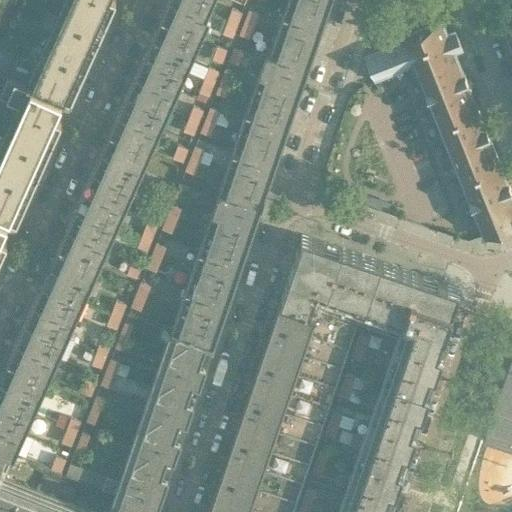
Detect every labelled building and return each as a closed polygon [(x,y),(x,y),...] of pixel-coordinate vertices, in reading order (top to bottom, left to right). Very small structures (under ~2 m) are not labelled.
[(0,90),(0,94),(17,102),(18,100),(54,116),(60,101),(66,103),(69,97),(70,98),(113,0),(63,0),(26,84),(7,75),(0,90)] [(1,0),(0,4),(0,27),(2,29),(14,0),(1,0)] [(166,0),(163,8),(202,26),(208,12),(205,11),(210,0),(166,0)] [(328,0),(286,0),(286,2),(324,14),(328,0)] [(324,14),(286,2),(274,39),(312,51),(324,14)] [(222,31),(231,35),(241,11),(231,7),(222,31)] [(202,26),(163,8),(154,29),(193,46),(202,26)] [(258,12),(248,8),(238,33),(248,37),(258,12)] [(511,10),(501,15),(511,43),(511,10)] [(511,193),(455,52),(462,49),(454,28),(447,31),(442,19),(397,37),(398,39),(363,54),(374,80),(413,64),(482,235),(511,223),(511,225),(511,193)] [(193,46),(154,29),(145,49),(184,66),(193,46)] [(312,51),(274,39),(269,53),(266,52),(258,74),(299,87),(312,51)] [(212,57),(221,61),(226,48),(216,45),(212,57)] [(242,51),(233,47),(228,59),(237,63),(242,51)] [(184,66),(145,49),(136,69),(175,87),(184,66)] [(198,90),(208,94),(217,70),(208,66),(198,90)] [(225,67),(215,91),(225,95),(234,71),(225,67)] [(175,87),(136,69),(127,89),(166,107),(175,87)] [(299,87),(258,74),(246,111),(287,124),(299,87)] [(127,89),(109,129),(148,147),(166,107),(127,89)] [(0,235),(6,222),(12,225),(14,219),(16,220),(61,119),(54,116),(18,100),(17,102),(0,140),(0,235)] [(183,129),(192,132),(202,108),(193,104),(183,129)] [(219,109),(209,106),(200,130),(209,134),(219,109)] [(287,124),(246,111),(234,147),(274,160),(287,124)] [(148,147),(109,129),(100,149),(139,167),(148,147)] [(172,156),(182,160),(186,147),(177,144),(172,156)] [(204,148),(194,144),(185,169),(194,172),(204,148)] [(274,160),(234,147),(222,184),(262,197),(274,160)] [(139,167),(100,149),(91,170),(130,188),(139,167)] [(130,188),(91,170),(82,190),(121,208),(130,188)] [(152,206),(161,210),(171,186),(162,182),(152,206)] [(179,183),(174,195),(183,199),(188,187),(179,183)] [(262,197),(222,184),(210,221),(250,233),(262,197)] [(121,208),(82,190),(73,210),(112,228),(121,208)] [(180,207),(171,203),(161,227),(171,231),(180,207)] [(73,210),(55,250),(94,268),(112,228),(73,210)] [(136,245),(146,249),(156,224),(146,221),(136,245)] [(250,233),(210,221),(198,257),(237,270),(250,233)] [(357,322),(380,260),(301,233),(278,300),(313,313),(315,307),(357,322)] [(155,242),(146,266),(155,270),(165,245),(155,242)] [(94,268),(55,250),(46,270),(85,288),(94,268)] [(225,306),(237,270),(198,257),(186,294),(225,306)] [(126,272),(135,276),(140,263),(131,260),(126,272)] [(387,511),(449,331),(444,329),(458,287),(380,260),(357,322),(399,336),(337,511),(387,511)] [(85,288),(46,270),(37,291),(76,309),(85,288)] [(140,280),(130,305),(140,308),(149,284),(140,280)] [(76,309),(37,291),(28,311),(67,329),(76,309)] [(212,343),(225,306),(186,294),(174,330),(212,343)] [(115,327),(125,302),(115,299),(106,323),(115,327)] [(300,351),(313,313),(278,300),(265,339),(300,351)] [(292,511),(321,429),(357,322),(315,307),(313,313),(300,351),(286,389),(273,427),(260,465),(246,503),(242,511),(292,511)] [(67,329),(28,311),(19,331),(58,349),(67,329)] [(132,323),(124,320),(114,346),(122,349),(132,323)] [(106,511),(105,511),(58,492),(5,470),(0,467),(0,511),(154,511),(212,343),(174,330),(168,329),(118,477),(114,490),(106,511)] [(19,331),(1,371),(40,389),(58,349),(19,331)] [(359,332),(355,343),(364,346),(368,334),(359,332)] [(100,366),(109,341),(100,338),(91,362),(100,366)] [(286,389),(300,351),(265,339),(252,377),(286,389)] [(364,346),(355,343),(351,354),(360,357),(364,346)] [(511,346),(482,435),(511,445),(511,346)] [(118,360),(110,357),(100,383),(108,386),(118,360)] [(40,389),(1,371),(0,372),(0,395),(31,409),(40,389)] [(346,371),(342,382),(351,385),(354,373),(346,371)] [(273,427),(286,389),(252,377),(239,415),(273,427)] [(89,394),(94,381),(84,378),(80,390),(89,394)] [(351,385),(342,382),(338,393),(347,396),(351,385)] [(103,397),(96,394),(86,419),(93,422),(103,397)] [(31,409),(0,395),(0,419),(22,430),(31,409)] [(333,409),(329,421),(337,423),(341,412),(333,409)] [(260,465),(273,427),(239,415),(226,453),(260,465)] [(70,416),(60,440),(70,444),(79,419),(70,416)] [(22,430),(0,419),(0,443),(14,450),(22,430)] [(337,423),(329,421),(325,432),(334,435),(337,423)] [(90,433),(82,430),(72,456),(80,459),(90,433)] [(0,467),(5,470),(14,450),(0,443),(0,467)] [(319,448),(316,459),(324,462),(328,451),(319,448)] [(246,503),(260,465),(226,453),(213,491),(246,503)] [(60,471),(64,458),(55,454),(50,467),(60,471)] [(324,462),(316,459),(312,471),(321,474),(324,462)] [(65,474),(114,490),(118,477),(69,461),(65,474)] [(306,486),(303,498),(311,501),(315,489),(306,486)] [(242,511),(246,503),(213,491),(206,511),(242,511)] [(307,511),(311,501),(303,498),(299,509),(306,511),(307,511)]
